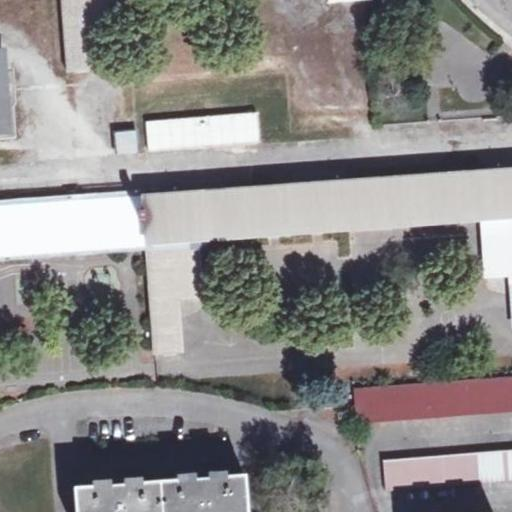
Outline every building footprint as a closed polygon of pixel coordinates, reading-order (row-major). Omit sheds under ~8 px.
[(119,15),(117,0),(59,0),(66,71),(97,70),(92,17),(119,15)] [(0,130),(10,130),(4,48),(0,48),(0,130)] [(253,112),(144,121),(148,149),(256,140),(253,112)] [(135,130),(113,132),(115,154),(137,152),(135,130)] [(479,220),(511,216),(511,169),(140,196),(0,207),(0,253),(143,244),(198,240),(228,238),(345,229),(479,220)] [(511,216),(479,220),(483,280),(508,279),(511,328),(511,216)] [(204,299),(198,240),(143,244),(152,355),(184,353),(180,302),(204,299)] [(353,406),(355,423),(511,411),(511,370),(352,383),(353,406)] [(511,450),(384,460),(386,492),(511,482),(511,450)] [(248,511),(246,476),(226,478),(225,472),(207,473),(207,480),(194,480),(194,474),(175,475),(176,482),(143,484),(143,478),(124,479),(124,486),(110,487),(110,481),(90,482),(90,489),(74,490),(75,511),(248,511)]
